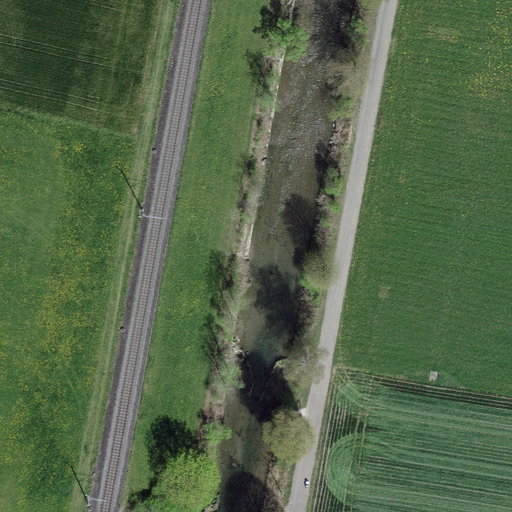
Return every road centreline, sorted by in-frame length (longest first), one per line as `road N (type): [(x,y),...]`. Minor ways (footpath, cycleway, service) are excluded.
road 1 (track): [(170,0),(76,511)]
road 2 (unclassified): [(297,511),(389,0)]
